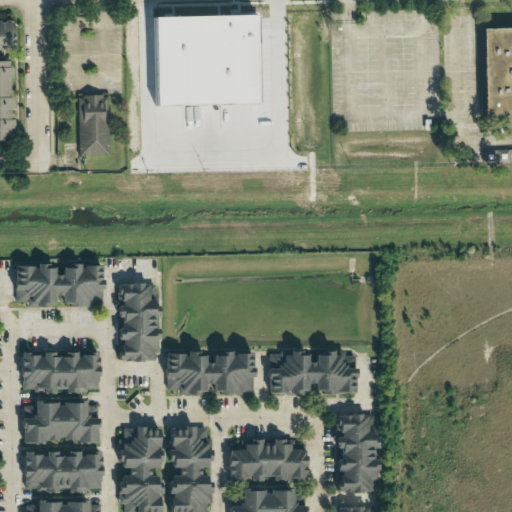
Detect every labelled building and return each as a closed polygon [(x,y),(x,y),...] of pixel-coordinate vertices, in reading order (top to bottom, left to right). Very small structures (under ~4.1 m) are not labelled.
[(0,21),(0,50),(11,51),(10,22),(0,21)] [(481,117),(511,116),(511,28),(480,29),(481,117)] [(0,140),(7,141),(7,132),(8,132),(8,78),(8,61),(0,61),(0,140)] [(105,95),(75,96),(76,157),(106,156),(105,95)] [(11,268),(13,303),(24,303),(24,308),(55,306),(55,307),(100,305),(98,266),(76,268),(76,266),(58,267),(59,276),(51,276),(51,265),(11,268)] [(115,362),(154,362),(154,329),(153,329),(154,285),(116,285),(115,330),(115,362)] [(96,353),(38,352),(38,354),(18,354),(17,392),(51,393),(51,390),(62,391),(62,392),(95,392),(96,353)] [(251,393),(249,353),(208,356),(209,364),(202,365),(201,354),(184,355),(162,356),(164,391),(174,390),(175,396),(202,394),(202,385),(210,385),(211,396),(251,393)] [(266,353),(265,394),(304,395),(304,385),(312,385),(312,394),(352,395),(353,356),(342,356),(342,353),(311,353),(311,362),(303,362),(303,353),(266,353)] [(95,441),(93,406),(82,407),(82,401),(59,402),(59,404),(30,405),(30,406),(18,407),(20,445),(95,441)] [(334,493),(373,494),(374,460),(370,460),(371,449),(371,417),(333,416),(333,449),(338,450),(338,461),(334,461),(334,493)] [(166,511),(204,511),(204,505),(208,505),(208,476),(197,477),(197,469),(207,469),(206,428),(165,429),(166,470),(175,469),(175,477),(166,477),(166,511)] [(157,429),(120,429),(120,441),(116,441),(116,469),(126,469),(126,477),(117,477),(116,505),(121,505),(121,511),(155,511),(156,495),(156,477),(147,477),(147,469),(156,469),(157,429)] [(303,481),(302,451),(287,451),(287,442),(268,442),(268,446),(258,446),(258,441),(237,441),(237,445),(225,445),(226,481),(258,481),(258,478),(269,477),(269,482),(303,481)] [(98,489),(98,452),(78,452),(78,454),(55,455),(55,453),(41,453),(41,454),(21,455),(21,489),(32,488),(32,494),(53,493),(53,490),(64,490),(64,494),(86,493),(86,489),(98,489)] [(302,511),(302,507),(289,507),(290,492),(238,491),(237,508),(227,508),(226,511),(302,511)] [(97,511),(98,505),(85,506),(85,503),(33,503),(33,506),(22,506),(21,511),(97,511)]
